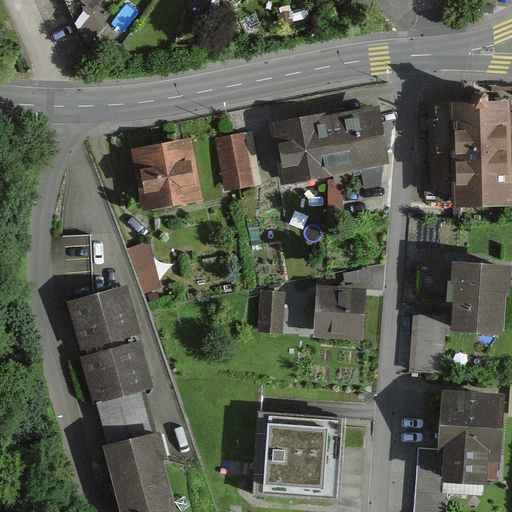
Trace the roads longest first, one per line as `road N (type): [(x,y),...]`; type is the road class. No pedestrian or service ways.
road 1 (residential): [(410,55),(378,511)]
road 2 (residential): [(61,106),(39,264),(92,511)]
road 3 (residential): [(410,55),(151,101),(61,106)]
